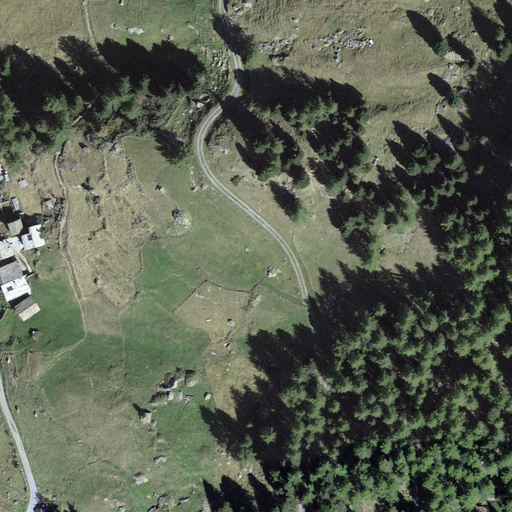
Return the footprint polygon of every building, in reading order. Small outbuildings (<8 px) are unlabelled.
[(19,220),(7,224),(11,237),(23,234),(19,220)] [(41,224),(28,227),(29,234),(20,236),(23,250),(45,246),(41,224)] [(6,240),(0,241),(0,259),(11,257),(6,240)] [(18,261),(0,267),(0,281),(8,302),(30,293),(18,261)] [(30,297),(14,307),(24,322),(40,311),(30,297)]
